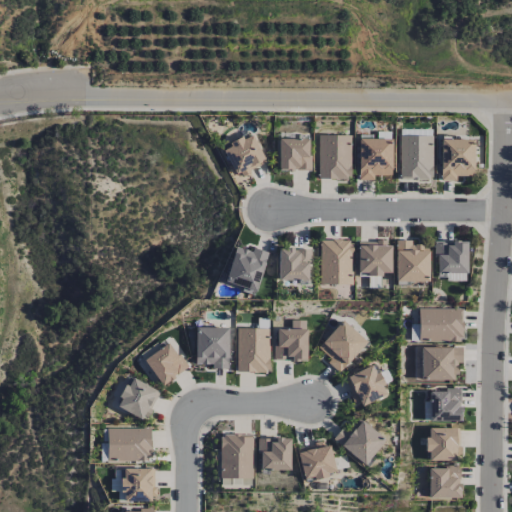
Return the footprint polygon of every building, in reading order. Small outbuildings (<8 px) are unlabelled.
[(265,164),(252,135),(243,139),(242,138),(222,147),(236,177),(265,164)] [(317,179),(350,179),(350,135),(318,135),(317,179)] [(432,136),(399,136),(399,180),(431,180),(432,136)] [(277,170),(309,171),(309,139),(278,138),(277,170)] [(358,139),(358,180),(373,180),(374,175),(391,176),(391,139),(358,139)] [(439,181),(455,181),(456,176),(473,176),(473,140),(440,139),(439,181)] [(319,284),(351,285),(352,240),(320,240),(319,284)] [(427,282),(428,245),(411,245),(411,240),(395,240),(394,281),(427,282)] [(357,241),(357,275),(389,275),(389,241),(357,241)] [(465,273),(465,241),(434,241),(435,273),(465,273)] [(223,283),(254,293),(267,252),(252,248),(251,252),(235,247),(223,283)] [(278,248),(277,280),(308,281),(309,249),(278,248)] [(419,308),(418,341),(462,342),(463,309),(419,308)] [(305,361),(306,321),(290,320),(290,329),(275,328),(274,360),(305,361)] [(366,343),(342,320),(317,346),(330,358),(327,362),(338,373),(366,343)] [(194,364),(211,365),(211,369),(227,369),(227,327),(195,327),(194,364)] [(236,328),(235,372),(268,373),(269,328),(236,328)] [(160,386),(186,369),(169,343),(143,360),(160,386)] [(420,380),(455,381),(456,363),(461,363),(461,348),(421,347),(420,380)] [(373,364),(342,378),(356,407),(386,393),(373,364)] [(144,421),(158,392),(130,377),(119,398),(121,399),(116,407),(144,421)] [(429,421),(460,421),(460,390),(428,390),(429,421)] [(385,441),(358,417),(346,431),(341,427),(332,438),(364,465),(385,441)] [(106,461),(150,462),(150,428),(107,428),(106,461)] [(459,428),(426,428),(426,461),(460,460),(459,428)] [(251,479),(252,434),(219,434),(218,478),(251,479)] [(289,438),(258,438),(258,471),(289,471),(289,438)] [(334,474),(327,442),(296,448),(303,481),(334,474)] [(427,467),(428,499),(459,498),(459,467),(427,467)] [(154,500),(153,468),(118,468),(119,501),(154,500)]
